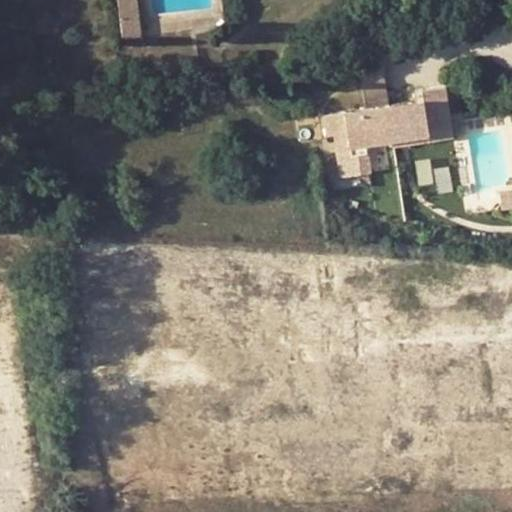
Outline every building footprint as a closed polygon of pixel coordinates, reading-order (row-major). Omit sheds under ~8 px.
[(139,0),(120,0),(127,37),(145,33),(139,0)] [(366,106),(345,109),(346,110),(351,144),(351,146),(429,135),(424,97),(389,102),(382,56),(359,60),(366,106)] [(424,97),(429,135),(430,140),(453,137),(447,85),(423,88),(424,97)] [(336,146),(351,144),(346,110),(330,113),(336,146)] [(511,187),(500,190),(503,207),(511,206),(511,187)]
